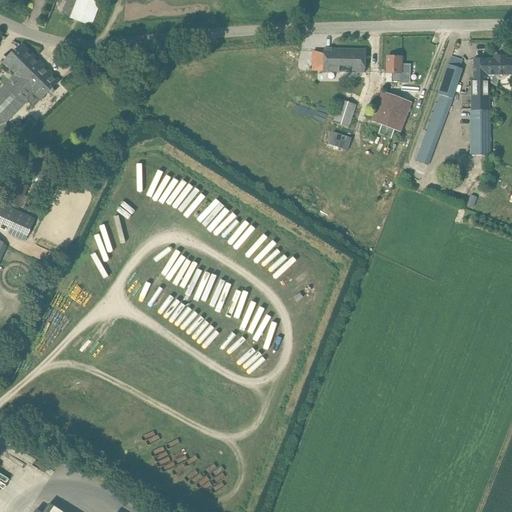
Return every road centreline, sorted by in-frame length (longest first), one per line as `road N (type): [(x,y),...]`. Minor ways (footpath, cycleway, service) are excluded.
road 1 (unclassified): [(511,25),(360,26),(65,47),(0,18)]
road 2 (unknown): [(460,25),(427,143)]
